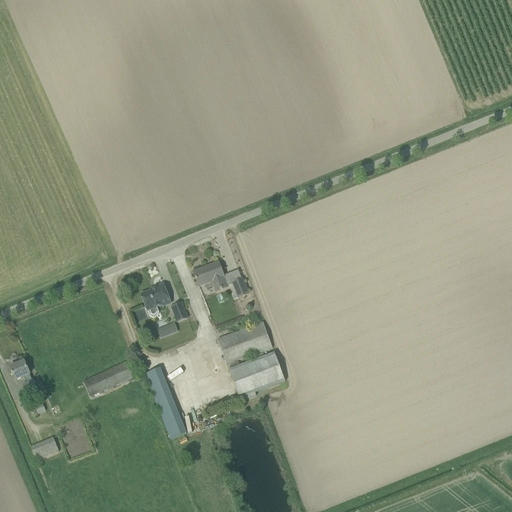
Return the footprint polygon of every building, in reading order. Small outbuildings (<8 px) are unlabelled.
[(224,278),(218,264),(193,274),(199,288),(212,283),(216,293),(227,289),(223,279),(224,278)] [(249,296),(242,280),(231,284),(238,300),(249,296)] [(170,303),(163,286),(156,288),(157,290),(141,297),(149,318),(153,319),(157,318),(159,314),(157,308),(170,303)] [(187,320),(181,305),(172,309),(178,324),(187,320)] [(168,327),(171,336),(178,333),(175,324),(168,327)] [(285,383),(274,355),(239,367),(237,362),(272,349),(263,324),(218,341),(241,404),(257,399),(255,394),(285,383)] [(129,362),(83,383),(90,398),(136,377),(129,362)] [(30,376),(24,363),(9,369),(15,382),(24,378),(27,385),(23,387),(26,394),(36,390),(33,382),(32,383),(29,376),(30,376)] [(185,438),(160,371),(145,378),(171,444),(185,438)] [(42,405),(37,407),(41,415),(46,413),(42,405)] [(37,462),(57,453),(52,440),(31,449),(37,462)] [(214,461),(197,466),(206,497),(223,493),(214,461)]
